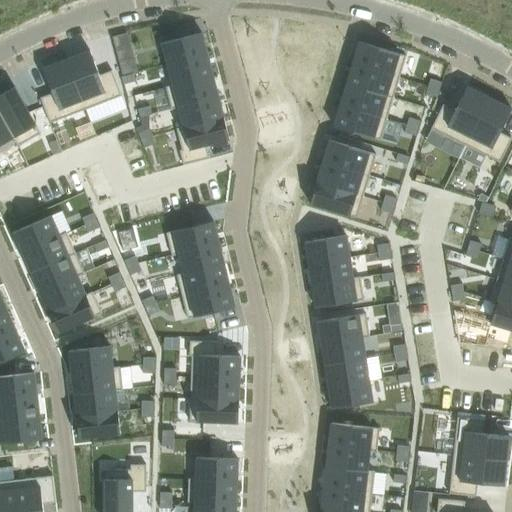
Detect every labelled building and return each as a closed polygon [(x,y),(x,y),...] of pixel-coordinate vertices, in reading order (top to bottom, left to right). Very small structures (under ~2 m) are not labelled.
[(202,33),(162,43),(168,64),(208,54),(202,33)] [(360,42),(353,63),(400,78),(407,56),(360,42)] [(90,51),(67,60),(86,110),(122,96),(112,70),(100,75),(90,51)] [(208,54),(168,64),(173,85),(173,86),(213,75),(208,54)] [(134,59),(120,63),(122,74),(137,70),(134,59)] [(53,93),(40,98),(50,123),(86,110),(67,60),(44,69),(53,93)] [(353,63),(347,84),(394,98),(400,78),(353,63)] [(133,74),(122,77),(124,85),(135,82),(133,74)] [(173,85),(166,87),(172,110),(179,108),(179,107),(219,97),(213,75),(173,86),(173,85)] [(431,79),(429,86),(440,90),(442,82),(431,79)] [(347,84),(341,105),(388,119),(394,98),(347,84)] [(429,86),(426,94),(438,98),(440,90),(429,86)] [(444,104),(432,128),(466,146),(490,98),(468,86),(456,110),(444,104)] [(15,87),(0,95),(0,114),(14,138),(18,147),(41,134),(15,87)] [(219,97),(179,107),(179,108),(184,127),(184,128),(224,118),(219,97)] [(511,108),(490,98),(466,146),(501,163),(511,139),(511,137),(501,132),(511,109),(511,108)] [(341,105),(334,126),(381,141),(388,119),(341,105)] [(150,106),(138,109),(140,117),(152,114),(150,106)] [(0,114),(0,146),(14,138),(0,114)] [(142,126),(136,128),(139,133),(150,129),(149,114),(140,117),(142,126)] [(410,117),(407,125),(419,129),(421,121),(410,117)] [(184,127),(177,129),(182,150),(180,150),(184,165),(210,158),(207,145),(230,139),(224,118),(184,128),(184,127)] [(407,125),(405,133),(416,136),(419,129),(407,125)] [(150,129),(139,133),(142,141),(153,136),(150,129)] [(153,136),(142,141),(145,148),(156,143),(153,136)] [(57,140),(49,143),(53,154),(61,152),(57,140)] [(330,140),(323,162),(370,176),(377,154),(330,140)] [(398,153),(396,161),(408,165),(410,157),(398,153)] [(323,162),(317,182),(364,197),(370,176),(323,162)] [(317,182),(311,204),(357,218),(364,197),(317,182)] [(386,195),(383,203),(395,206),(397,199),(386,195)] [(482,202),(479,214),(493,218),(496,206),(482,202)] [(383,203),(381,210),(393,214),(395,206),(383,203)] [(93,213),(82,218),(86,225),(97,221),(93,213)] [(52,216),(14,232),(22,252),(60,236),(60,235),(52,216)] [(97,221),(86,225),(89,233),(100,228),(97,221)] [(214,221),(167,233),(172,256),(180,254),(179,253),(219,243),(214,221)] [(60,236),(22,252),(31,273),(76,253),(67,232),(60,235),(60,236)] [(348,235),(306,242),(309,264),(351,257),(348,235)] [(105,240),(94,245),(98,253),(109,248),(105,240)] [(471,241),(468,248),(480,252),(482,244),(471,241)] [(219,243),(179,253),(180,254),(184,273),(184,274),(225,264),(219,243)] [(389,243),(377,245),(378,253),(390,251),(389,243)] [(468,248),(466,256),(477,259),(480,252),(468,248)] [(390,251),(378,253),(380,261),(392,259),(390,251)] [(76,253),(31,273),(40,293),(78,276),(78,277),(85,274),(76,253)] [(136,256),(125,261),(128,268),(139,263),(136,256)] [(350,258),(309,264),(313,285),(354,279),(354,278),(350,258)] [(511,261),(504,258),(497,280),(511,284),(511,261)] [(139,263),(128,268),(131,275),(142,270),(139,263)] [(184,273),(177,275),(183,297),(230,286),(225,264),(184,274),(184,273)] [(394,272),(382,274),(383,282),(395,280),(394,272)] [(120,273),(108,277),(112,285),(123,280),(120,273)] [(78,276),(40,293),(49,313),(87,296),(86,295),(78,277),(78,276)] [(354,279),(313,285),(316,308),(364,300),(361,278),(361,277),(354,278),(354,279)] [(123,280),(112,285),(115,292),(126,287),(123,280)] [(511,284),(497,280),(490,301),(497,303),(498,303),(511,307),(511,284)] [(463,284),(451,286),(452,294),(464,292),(463,284)] [(230,286),(183,297),(188,319),(235,307),(230,286)] [(0,292),(0,314),(8,311),(0,292)] [(87,296),(49,313),(58,333),(102,314),(93,292),(86,295),(87,296)] [(464,292),(452,294),(454,301),(466,300),(464,292)] [(153,296),(142,301),(146,308),(156,303),(153,296)] [(156,303),(146,308),(149,315),(160,311),(156,303)] [(398,303),(387,304),(388,311),(399,309),(398,303)] [(456,310),(454,311),(460,343),(488,346),(488,345),(486,345),(488,338),(508,344),(511,330),(511,307),(498,303),(497,303),(491,323),(456,312),(456,310)] [(8,311),(0,314),(0,339),(17,332),(8,311)] [(366,314),(318,322),(322,344),(363,337),(363,338),(370,337),(370,336),(366,314)] [(402,323),(390,325),(391,333),(403,331),(402,323)] [(17,332),(0,339),(0,363),(26,352),(17,332)] [(363,337),(322,344),(325,365),(366,359),(363,338),(363,337)] [(190,341),(190,356),(192,356),(191,377),(240,379),(241,356),(217,355),(217,342),(190,341)] [(405,344),(393,346),(394,354),(406,352),(405,344)] [(111,346),(70,351),(72,373),(113,368),(111,346)] [(406,352),(394,354),(396,362),(408,360),(406,352)] [(144,357),(143,365),(155,366),(156,358),(144,357)] [(366,359),(325,365),(329,387),(370,380),(366,359)] [(143,365),(143,373),(155,374),(155,366),(143,365)] [(113,368),(72,373),(75,395),(116,390),(116,391),(123,390),(120,367),(113,368)] [(165,368),(165,376),(177,377),(177,369),(165,368)] [(35,373),(0,376),(0,399),(37,395),(35,373)] [(410,374),(398,376),(399,383),(411,382),(410,374)] [(165,376),(164,384),(176,385),(177,377),(165,376)] [(191,377),(191,399),(239,401),(240,379),(191,377)] [(370,380),(329,387),(332,409),(373,402),(370,380)] [(116,390),(75,395),(77,417),(118,412),(116,391),(116,390)] [(37,395),(0,399),(0,421),(40,417),(37,395)] [(191,399),(190,421),(239,423),(239,401),(191,399)] [(142,401),(142,409),(154,409),(154,401),(142,401)] [(142,409),(141,417),(154,417),(154,409),(142,409)] [(118,412),(77,417),(80,439),(121,434),(118,412)] [(40,417),(0,421),(0,431),(1,444),(43,439),(40,417)] [(458,417),(454,455),(507,461),(510,436),(483,433),(485,420),(458,417)] [(332,423),(329,445),(370,450),(370,451),(377,452),(377,451),(380,428),(332,423)] [(163,430),(162,438),(174,439),(175,431),(163,430)] [(162,438),(162,446),(174,447),(174,439),(162,438)] [(329,445),(327,467),(368,472),(368,470),(370,451),(370,450),(329,445)] [(398,445),(397,453),(409,454),(410,446),(398,445)] [(397,453),(396,461),(408,462),(409,454),(397,453)] [(454,455),(450,494),(477,497),(478,483),(504,486),(507,461),(454,455)] [(196,479),(238,481),(238,459),(197,457),(196,479)] [(131,470),(105,470),(105,511),(132,511),(133,492),(147,492),(147,465),(131,465),(131,470)] [(327,467),(324,488),(373,494),(375,472),(375,471),(368,470),(368,472),(327,467)] [(395,474),(394,482),(406,484),(407,476),(395,474)] [(53,476),(15,480),(18,511),(43,511),(43,504),(56,503),(53,476)] [(189,479),(188,502),(195,503),(195,502),(237,503),(238,481),(196,479),(189,479)] [(18,511),(15,480),(0,482),(0,511),(18,511)] [(324,488),(322,510),(340,511),(370,511),(373,494),(324,488)] [(161,492),(160,500),(172,501),(173,493),(161,492)] [(439,499),(437,511),(464,511),(466,502),(439,499)] [(160,500),(160,508),(172,509),(172,501),(160,500)] [(195,503),(194,511),(236,511),(237,503),(195,502),(195,503)]
